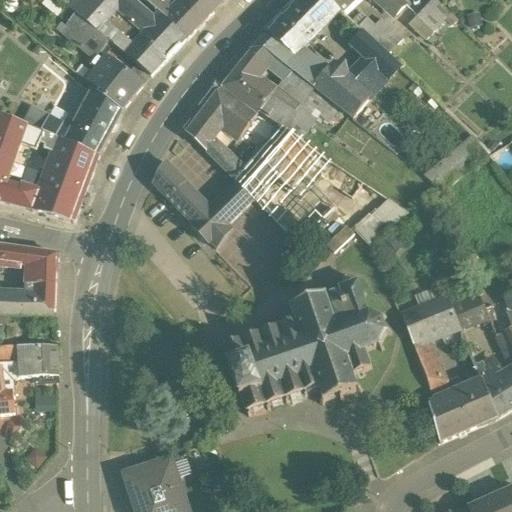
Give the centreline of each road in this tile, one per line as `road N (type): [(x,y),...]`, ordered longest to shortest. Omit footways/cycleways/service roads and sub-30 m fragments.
road 1 (tertiary): [(268,0),(173,98),(113,209),(99,253)]
road 2 (tertiary): [(99,253),(81,400),(84,493)]
road 3 (residential): [(511,430),(400,485),(381,511)]
